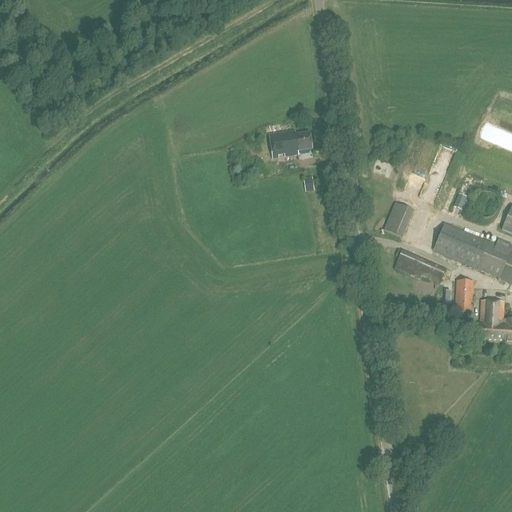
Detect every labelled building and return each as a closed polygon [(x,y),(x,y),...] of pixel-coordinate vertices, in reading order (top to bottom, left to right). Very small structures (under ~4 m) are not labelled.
[(299,157),(298,153),(312,151),(309,134),(295,136),(295,133),(269,137),(273,161),(299,157)] [(391,165),(383,164),(382,177),(390,177),(391,165)] [(315,181),(309,183),(312,197),(318,195),(315,181)] [(467,199),(459,196),(454,208),(462,211),(467,199)] [(388,230),(406,237),(417,212),(399,205),(388,230)] [(511,235),(511,206),(501,230),(511,235)] [(444,225),(432,252),(511,285),(511,251),(511,248),(511,247),(498,241),(495,247),(444,225)] [(399,260),(394,270),(421,282),(423,278),(439,286),(446,271),(402,252),(398,251),(395,258),(399,260)] [(472,315),(474,283),(449,282),(449,292),(456,292),(455,314),(472,315)] [(504,304),(481,303),(480,326),(477,326),(476,340),(505,342),(504,344),(511,344),(511,321),(503,321),(504,304)]
